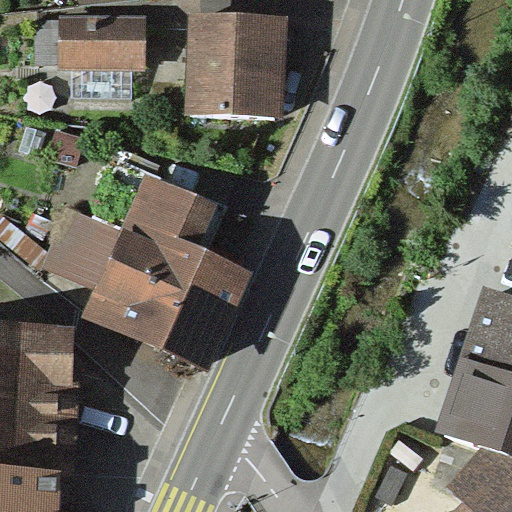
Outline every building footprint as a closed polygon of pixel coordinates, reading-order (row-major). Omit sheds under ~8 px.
[(184,111),(283,116),(287,13),(189,9),(184,111)] [(147,16),(60,16),(60,20),(59,63),(59,68),(73,68),(132,69),(146,68),(147,16)] [(36,63),(59,63),(60,20),(47,20),(36,35),(36,63)] [(131,99),(132,69),(73,68),(72,98),(131,99)] [(86,137),(55,128),(46,160),(77,168),(86,137)] [(226,208),(145,172),(119,229),(94,289),(82,316),(209,372),(254,270),(208,250),(226,208)] [(94,289),(119,229),(68,208),(43,268),(94,289)] [(436,429),(482,443),(511,453),(511,297),(482,288),(436,429)] [(0,396),(79,401),(79,383),(71,383),(74,326),(0,322),(0,396)] [(0,466),(61,469),(76,470),(79,401),(0,396),(0,466)] [(511,511),(511,453),(482,443),(448,487),(463,501),(451,511),(511,511)] [(0,511),(59,511),(61,469),(0,466),(0,511)]
